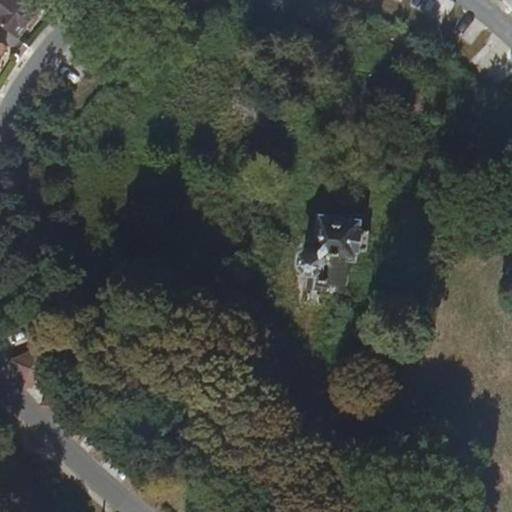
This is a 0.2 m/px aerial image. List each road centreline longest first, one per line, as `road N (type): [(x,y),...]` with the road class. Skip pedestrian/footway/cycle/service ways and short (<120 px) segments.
road 1 (residential): [(0,381),(135,511)]
road 2 (residential): [(107,0),(55,43),(0,130)]
